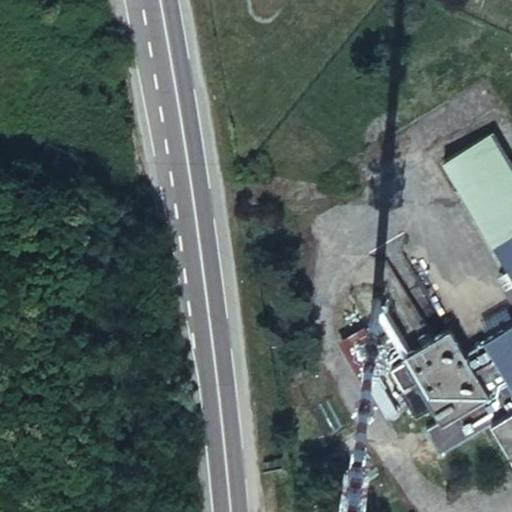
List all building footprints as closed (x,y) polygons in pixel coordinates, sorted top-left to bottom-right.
[(505,62),(483,25),(422,63),(434,82),(400,103),(411,121),(505,62)] [(511,163),(491,130),(448,156),(511,259),(511,163)] [(376,306),(406,356),(419,348),(388,299),(376,306)] [(394,363),(368,321),(341,337),(367,380),(390,365),(394,363)] [(511,325),(489,339),(511,376),(511,325)] [(511,411),(511,376),(489,339),(468,353),(452,327),(437,337),(427,343),(419,348),(406,356),(435,402),(444,418),(424,430),(440,456),(494,423),(511,411)] [(421,333),(427,343),(437,337),(431,327),(428,329),(421,333)] [(435,402),(406,356),(394,363),(390,365),(403,386),(401,387),(417,413),(435,402)] [(511,411),(494,423),(511,451),(511,411)]
